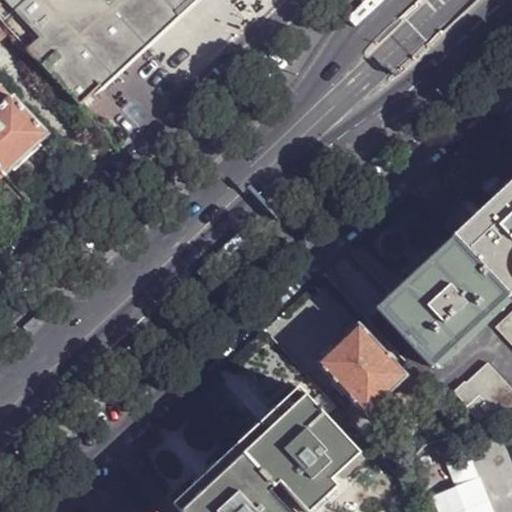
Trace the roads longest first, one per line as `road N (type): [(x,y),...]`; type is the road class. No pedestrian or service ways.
road 1 (residential): [(44,511),(511,78)]
road 2 (residential): [(316,0),(0,302)]
road 3 (secondary): [(37,380),(300,137)]
road 4 (secondary): [(300,137),(394,98),(495,6)]
road 5 (trunk): [(300,137),(460,0)]
road 6 (trunk): [(437,0),(300,137)]
road 7 (secondary): [(390,0),(351,39),(300,137)]
